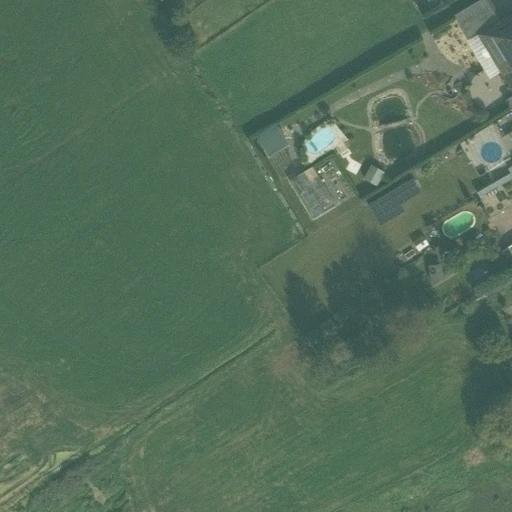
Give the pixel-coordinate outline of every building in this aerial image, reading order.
[(485,0),(481,0),(453,17),(468,41),(499,22),(485,0)] [(511,15),(508,18),(508,22),(490,33),(506,60),(499,64),(511,85),(511,15)] [(279,126),(258,135),(267,155),(288,146),(279,126)] [(412,181),(367,207),(374,217),(418,192),(412,181)] [(511,203),(501,186),(478,198),(492,220),(511,207),(511,203)]
